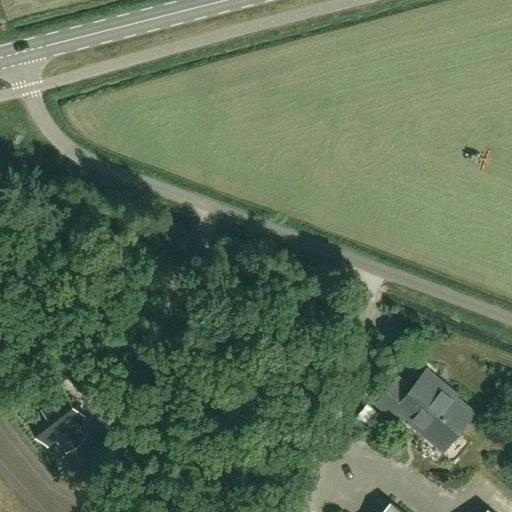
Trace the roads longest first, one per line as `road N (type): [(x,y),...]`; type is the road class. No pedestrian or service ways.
road 1 (unclassified): [(511,322),(73,155),(36,115),(18,55)]
road 2 (secondary): [(18,55),(232,0)]
